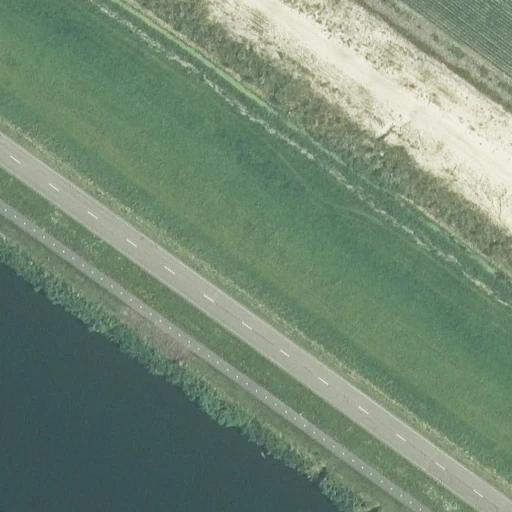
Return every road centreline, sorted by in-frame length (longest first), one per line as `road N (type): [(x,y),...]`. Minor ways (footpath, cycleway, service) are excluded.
road 1 (tertiary): [(501,511),(0,150)]
road 2 (unclassified): [(222,0),(511,202)]
